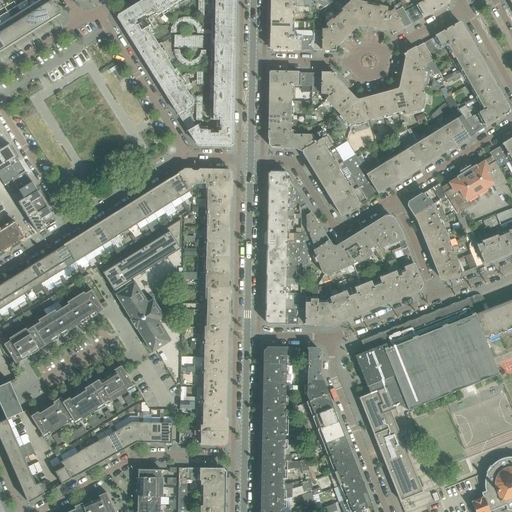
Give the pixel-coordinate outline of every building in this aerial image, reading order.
[(61,15),(51,0),(40,0),(38,1),(51,21),(61,15)] [(162,13),(153,0),(144,0),(134,6),(133,8),(132,9),(131,10),(128,10),(118,16),(118,19),(130,38),(141,31),(138,25),(136,26),(135,24),(137,23),(136,21),(145,15),(145,16),(148,16),(152,14),(154,13),(155,15),(158,15),(162,13)] [(153,0),(162,13),(182,0),(153,0)] [(235,13),(235,0),(229,0),(214,0),(214,31),(235,31),(235,19),(234,18),(234,15),(235,13)] [(294,23),(294,0),(271,0),(271,22),(294,23)] [(368,27),(372,6),(366,5),(367,3),(352,0),(351,0),(341,10),(342,12),(338,16),(352,31),(356,27),(362,25),(368,27)] [(404,28),(395,12),(394,10),(390,12),(387,12),(388,9),(387,8),(388,0),(384,0),(384,2),(380,1),(379,6),(378,8),(372,6),(368,27),(390,32),(392,35),(404,28)] [(448,1),(447,0),(417,0),(415,1),(416,2),(406,8),(405,5),(403,6),(404,7),(402,8),(407,17),(412,24),(447,4),(448,1)] [(51,21),(38,1),(29,7),(42,27),(51,21)] [(404,7),(403,6),(401,3),(394,6),(394,10),(395,12),(402,8),(404,7)] [(324,14),(330,8),(327,5),(321,10),(324,14)] [(42,27),(29,7),(20,13),(33,33),(42,27)] [(412,24),(407,17),(402,8),(395,12),(404,28),(412,24)] [(33,33),(20,13),(11,18),(24,38),(33,33)] [(352,31),(338,16),(333,20),(332,19),(326,25),(326,26),(328,28),(326,30),(322,30),(321,32),(321,51),(335,51),(335,47),(352,31)] [(24,38),(11,18),(2,24),(14,44),(24,38)] [(294,33),(294,23),(271,22),(270,48),(273,50),(313,51),(313,37),(307,37),(305,37),(297,37),(297,33),(294,33)] [(14,44),(2,24),(0,25),(0,41),(5,50),(14,44)] [(474,48),(467,35),(461,25),(458,24),(436,37),(442,49),(447,46),(455,58),(474,48)] [(159,46),(149,30),(147,27),(141,31),(130,38),(136,48),(138,50),(140,52),(140,54),(146,64),(163,53),(165,55),(170,52),(164,42),(159,46)] [(234,43),(235,31),(214,31),(214,40),(214,48),(214,50),(214,60),(234,61),(234,51),(234,49),(233,48),(233,45),(234,43)] [(321,51),(321,32),(313,32),(313,37),(313,51),(321,51)] [(437,51),(430,40),(423,44),(430,55),(437,51)] [(433,61),(430,55),(423,44),(415,49),(425,67),(429,65),(429,64),(433,61)] [(489,74),(481,61),(474,48),(455,58),(451,60),(457,71),(442,79),(444,82),(439,85),(436,86),(438,89),(448,83),(448,84),(464,75),(470,85),(489,74)] [(422,70),(425,67),(415,49),(403,55),(405,59),(400,83),(422,88),(425,73),(425,72),(421,71),(422,70)] [(179,79),(165,55),(163,53),(146,64),(152,74),(154,75),(156,77),(156,79),(162,90),(179,79)] [(234,73),(234,61),(214,60),(213,90),(233,91),(234,79),(233,78),(233,75),(234,73)] [(440,73),(437,68),(433,61),(429,64),(429,65),(425,67),(427,71),(429,70),(433,77),(440,73)] [(311,93),(312,74),(272,73),(270,75),(269,101),(291,101),(292,87),(302,87),(302,93),(311,93)] [(321,95),(321,74),(312,74),(311,93),(317,93),(317,96),(321,96),(321,95)] [(336,112),(352,97),(335,78),(335,74),(321,74),(321,95),(326,95),(328,97),(326,100),(326,101),(336,112)] [(503,100),(496,87),(489,74),(470,85),(472,90),(470,91),(472,96),(466,99),(468,103),(474,99),(477,98),(484,110),(503,100)] [(194,102),(179,79),(162,90),(168,99),(170,100),(171,103),(172,105),(178,115),(184,112),(187,110),(194,106),(194,102)] [(436,86),(439,85),(433,80),(431,90),(440,92),(439,90),(438,89),(436,86)] [(421,111),(425,94),(421,93),(422,88),(400,83),(399,88),(398,90),(392,92),(398,113),(404,112),(405,115),(421,111)] [(450,95),(446,88),(439,90),(440,92),(444,99),(450,95)] [(233,103),(233,91),(213,90),(213,121),(220,121),(233,121),(233,113),(233,109),(232,108),(232,106),(232,105),(233,103)] [(398,113),(392,92),(363,100),(369,121),(398,113)] [(458,108),(452,99),(458,95),(457,92),(450,95),(444,99),(447,103),(452,112),(458,108)] [(369,121),(363,100),(358,101),(356,100),(352,97),(336,112),(348,125),(346,127),(345,130),(340,130),(346,141),(347,140),(352,126),(369,121)] [(474,135),(508,113),(509,110),(503,100),(484,110),(478,114),(472,118),(465,121),(474,135)] [(291,118),(291,101),(269,101),(269,130),(292,131),(296,131),(296,118),(291,118)] [(465,121),(460,112),(458,108),(452,112),(457,119),(469,138),(474,135),(465,121)] [(471,117),(466,109),(460,112),(465,121),(472,118),(471,117)] [(426,122),(423,114),(415,118),(419,125),(426,122)] [(469,138),(457,119),(431,135),(443,154),(469,138)] [(232,145),(233,121),(220,121),(219,128),(221,128),(221,132),(218,132),(218,134),(210,134),(210,131),(208,131),(208,130),(200,130),(197,126),(194,128),(189,132),(197,145),(199,146),(211,147),(214,146),(216,146),(219,147),(230,147),(232,145)] [(302,152),(327,136),(323,131),(315,135),(306,135),(292,135),(292,131),(269,130),(268,146),(271,148),(299,148),(302,152)] [(443,154),(431,135),(421,141),(415,132),(410,135),(413,140),(403,146),(403,147),(406,151),(417,169),(443,154)] [(0,150),(9,145),(2,134),(0,135),(0,150)] [(309,165),(335,149),(327,136),(302,152),(309,165)] [(511,161),(511,160),(511,139),(503,145),(491,153),(499,168),(511,161)] [(417,169),(406,151),(403,147),(393,153),(385,141),(382,142),(387,149),(391,156),(393,159),(380,166),(392,185),(417,169)] [(0,173),(19,162),(9,145),(0,150),(0,173)] [(363,168),(358,159),(355,155),(343,163),(335,149),(309,165),(325,191),(363,168)] [(392,185),(380,166),(375,159),(366,165),(363,161),(361,157),(358,159),(363,168),(378,193),(392,185)] [(495,191),(507,183),(505,181),(503,176),(499,168),(492,157),(485,161),(476,166),(475,166),(471,168),(469,165),(466,167),(466,168),(466,169),(463,171),(463,170),(462,171),(462,170),(459,172),(460,175),(456,177),(457,178),(448,183),(448,184),(441,188),(446,196),(447,197),(451,205),(455,211),(454,212),(456,215),(459,213),(470,207),(467,202),(493,186),(495,191)] [(6,184),(25,172),(19,162),(0,173),(0,178),(4,185),(6,184)] [(325,191),(341,216),(366,201),(376,195),(378,193),(363,168),(325,191)] [(197,185),(198,173),(192,173),(190,170),(185,170),(179,174),(188,190),(197,184),(197,185)] [(231,196),(232,173),(230,171),(200,171),(198,173),(197,185),(203,184),(205,184),(205,188),(207,190),(207,198),(229,198),(231,196)] [(13,195),(32,183),(25,172),(6,184),(13,195)] [(300,195),(287,174),(286,172),(270,172),(268,174),(267,204),(294,204),(299,204),(300,195)] [(511,174),(511,172),(503,176),(505,181),(511,176),(511,174)] [(189,192),(188,190),(179,174),(178,175),(170,180),(180,197),(189,192)] [(180,197),(170,180),(161,185),(172,203),(180,197)] [(32,183),(13,195),(18,203),(37,191),(32,183)] [(172,203),(161,185),(152,191),(163,208),(172,203)] [(446,219),(441,207),(436,210),(433,205),(439,201),(439,200),(446,196),(441,188),(439,185),(425,193),(410,202),(409,207),(418,223),(421,229),(441,220),(446,219)] [(48,207),(37,191),(18,203),(29,219),(48,207)] [(163,208),(152,191),(143,196),(154,214),(163,208)] [(320,228),(307,206),(300,195),(299,204),(298,209),(300,215),(301,219),(300,225),(300,230),(300,234),(300,235),(305,238),(320,228)] [(154,214),(143,196),(135,202),(146,219),(154,214)] [(451,205),(447,197),(441,201),(442,203),(444,202),(447,208),(451,205)] [(229,210),(229,205),(229,198),(207,198),(207,208),(197,208),(197,212),(203,212),(203,213),(207,213),(207,227),(229,228),(229,221),(229,210)] [(146,219),(135,202),(126,207),(137,224),(146,219)] [(294,215),(294,204),(267,204),(267,234),(300,235),(300,234),(298,234),(298,230),(287,229),(287,224),(295,224),(295,225),(300,225),(301,219),(300,215),(294,215)] [(57,222),(48,207),(29,219),(38,234),(57,222)] [(137,224),(126,207),(117,212),(128,230),(137,224)] [(497,220),(510,215),(508,210),(495,215),(497,220)] [(128,230),(117,212),(109,218),(120,235),(128,230)] [(467,227),(464,219),(463,218),(461,218),(459,213),(456,215),(459,223),(461,228),(461,229),(462,229),(466,227),(467,227)] [(404,241),(400,232),(391,218),(386,217),(364,230),(374,249),(378,247),(380,251),(388,246),(388,247),(398,243),(404,241)] [(511,254),(503,235),(498,237),(497,235),(496,236),(493,227),(497,226),(494,217),(483,222),(486,231),(489,237),(489,239),(481,242),(482,244),(477,246),(484,265),(511,254)] [(120,235),(109,218),(100,223),(111,241),(120,235)] [(452,247),(447,234),(441,220),(421,229),(431,255),(452,247)] [(0,256),(7,252),(10,250),(10,251),(24,242),(23,242),(25,241),(20,232),(13,221),(0,229),(0,256)] [(146,301),(132,279),(177,251),(178,222),(127,253),(101,270),(110,285),(111,284),(118,295),(116,295),(131,320),(136,329),(137,328),(152,353),(171,341),(160,323),(166,319),(153,297),(146,301)] [(111,241),(100,223),(91,229),(102,246),(111,241)] [(461,228),(459,223),(451,226),(453,231),(461,228)] [(228,236),(229,228),(207,227),(206,241),(201,240),(201,242),(206,242),(206,258),(228,258),(228,240),(228,236)] [(313,251),(329,242),(320,228),(305,238),(307,248),(307,255),(313,252),(313,251)] [(102,246),(91,229),(83,234),(94,252),(102,246)] [(511,253),(511,229),(508,231),(508,233),(503,235),(511,254),(511,253)] [(371,251),(374,249),(364,230),(340,245),(354,266),(357,264),(366,261),(371,269),(375,267),(370,257),(373,255),(371,251)] [(94,252),(83,234),(74,240),(85,257),(94,252)] [(267,234),(266,263),(295,264),(302,264),(306,265),(307,265),(307,255),(307,248),(305,238),(300,235),(267,234)] [(85,257),(74,240),(65,245),(76,262),(85,257)] [(404,241),(398,243),(400,248),(401,250),(407,248),(404,241)] [(354,266),(340,245),(335,248),(332,247),(329,242),(313,251),(313,252),(322,274),(324,275),(327,276),(347,268),(351,278),(357,275),(354,266)] [(484,265),(477,246),(476,244),(468,247),(471,254),(477,268),(484,265)] [(76,262),(65,245),(57,250),(68,268),(76,262)] [(462,273),(457,260),(452,247),(431,255),(440,278),(445,280),(462,273)] [(400,248),(391,252),(396,259),(403,256),(401,250),(400,248)] [(411,256),(407,248),(401,250),(403,256),(404,259),(411,256)] [(68,268),(57,250),(48,256),(59,273),(68,268)] [(477,268),(471,254),(464,257),(470,270),(477,268)] [(59,273),(48,256),(39,261),(50,279),(59,273)] [(228,258),(206,258),(197,258),(197,269),(196,269),(196,273),(191,272),(191,279),(200,279),(200,288),(228,288),(228,281),(228,270),(228,265),(228,258)] [(385,269),(397,264),(395,260),(384,265),(385,269)] [(50,279),(39,261),(31,267),(41,284),(50,279)] [(306,279),(302,279),(294,279),(295,264),(266,263),(265,294),(285,294),(290,294),(291,284),(300,284),(300,294),(306,295),(306,286),(306,279)] [(421,285),(413,265),(413,264),(404,268),(405,272),(401,274),(409,294),(419,290),(421,285)] [(41,284),(31,267),(22,272),(33,290),(41,284)] [(33,290),(22,272),(13,277),(24,295),(33,290)] [(409,294),(401,274),(402,276),(398,277),(396,272),(379,278),(381,284),(377,285),(385,304),(409,294)] [(92,280),(89,275),(85,277),(80,280),(84,285),(92,280)] [(24,295),(13,277),(5,283),(15,300),(24,295)] [(385,304),(377,285),(373,287),(371,281),(355,288),(354,286),(350,288),(360,314),(385,304)] [(82,290),(77,282),(68,287),(73,296),(82,290)] [(15,300),(5,283),(0,285),(0,294),(7,306),(15,300)] [(335,324),(328,305),(327,303),(318,304),(318,300),(320,300),(320,293),(318,293),(318,287),(318,286),(317,286),(306,286),(306,295),(305,314),(305,325),(331,325),(335,324)] [(229,324),(229,316),(229,305),(229,293),(228,291),(228,288),(200,288),(198,288),(198,291),(203,291),(203,295),(207,295),(207,305),(206,327),(204,327),(204,328),(227,328),(227,326),(229,324)] [(360,314),(350,288),(349,288),(350,290),(329,298),(331,304),(328,305),(335,324),(360,314)] [(80,322),(95,313),(96,314),(104,310),(92,291),(85,295),(84,293),(67,303),(68,305),(62,309),(74,328),(81,324),(80,322)] [(62,299),(58,293),(50,298),(54,304),(62,299)] [(299,325),(299,314),(305,314),(306,295),(300,294),(291,294),(291,303),(285,303),(285,294),(265,294),(265,322),(267,324),(299,325)] [(511,300),(511,301),(510,303),(508,304),(506,303),(488,310),(484,300),(483,299),(482,297),(480,296),(477,295),(475,295),(472,297),(478,314),(475,315),(485,340),(490,338),(492,338),(496,337),(497,335),(508,330),(508,331),(510,331),(511,330),(511,300)] [(492,356),(485,340),(475,315),(475,313),(475,314),(469,299),(469,298),(465,299),(465,300),(456,303),(450,305),(450,306),(441,309),(435,311),(435,312),(426,315),(420,317),(420,318),(411,321),(405,323),(406,323),(396,327),(390,329),(391,329),(381,333),(381,332),(378,334),(361,341),(365,352),(355,356),(358,363),(358,364),(358,365),(359,364),(361,371),(361,372),(362,372),(364,378),(363,378),(364,380),(365,379),(367,386),(366,386),(367,387),(368,387),(370,394),(387,387),(395,408),(405,404),(408,411),(411,410),(411,409),(436,400),(441,398),(441,397),(461,390),(466,388),(471,386),(484,380),(495,376),(499,375),(499,374),(498,374),(492,356)] [(61,334),(66,330),(67,332),(74,328),(62,309),(56,313),(55,311),(38,321),(39,323),(33,327),(45,346),(52,342),(51,340),(56,336),(57,338),(62,335),(61,334)] [(33,317),(29,311),(24,314),(28,320),(33,317)] [(18,318),(12,321),(15,326),(21,322),(18,318)] [(8,324),(2,328),(5,332),(11,329),(8,324)] [(32,352),(37,349),(38,351),(45,346),(33,327),(27,331),(26,329),(9,339),(10,341),(4,345),(16,364),(23,360),(22,358),(27,355),(29,357),(33,354),(32,352)] [(226,340),(227,328),(204,328),(204,358),(226,358),(226,340)] [(286,381),(286,366),(286,349),(268,348),(268,351),(267,352),(264,352),(264,363),(265,364),(265,367),(264,368),(264,381),(286,381)] [(308,360),(308,349),(286,349),(286,366),(294,366),(293,372),(298,372),(298,367),(302,360),(308,360)] [(327,394),(319,374),(320,351),(318,349),(308,349),(308,360),(307,377),(298,377),(298,381),(307,381),(307,394),(306,395),(309,402),(327,394)] [(226,370),(226,365),(226,358),(204,358),(203,371),(202,371),(202,373),(202,375),(203,375),(203,388),(225,388),(226,370)] [(133,386),(133,385),(121,366),(114,371),(115,373),(110,376),(109,375),(104,377),(105,379),(100,382),(99,380),(92,384),(104,404),(110,400),(111,402),(128,392),(127,390),(133,386)] [(285,411),(286,381),(264,381),(264,393),(265,394),(265,397),(263,398),(263,410),(285,411)] [(0,409),(2,415),(3,417),(5,416),(6,419),(7,420),(23,413),(23,412),(20,407),(16,398),(15,394),(12,388),(10,383),(9,382),(0,386),(0,409)] [(97,408),(104,404),(92,384),(84,389),(85,391),(80,394),(79,392),(75,395),(76,397),(71,400),(70,398),(63,402),(72,418),(71,419),(74,423),(81,418),(82,420),(98,410),(97,408)] [(370,394),(359,398),(400,502),(423,493),(390,411),(395,409),(395,408),(387,387),(370,394)] [(225,400),(225,395),(225,388),(203,388),(203,401),(201,401),(201,403),(201,405),(203,405),(202,418),(226,419),(225,418),(225,400)] [(338,422),(327,394),(309,402),(320,430),(338,422)] [(66,422),(71,419),(72,418),(63,402),(60,398),(53,403),(54,405),(49,408),(48,406),(43,409),(44,411),(39,414),(38,412),(31,417),(43,436),(49,432),(51,434),(67,424),(66,422)] [(134,403),(131,398),(125,402),(128,407),(134,403)] [(124,409),(121,405),(115,408),(118,413),(124,409)] [(285,441),(285,411),(263,410),(263,423),(264,424),(264,427),(263,428),(263,441),(285,441)] [(151,444),(151,423),(142,423),(143,418),(139,418),(139,423),(141,423),(140,443),(151,444)] [(171,444),(172,424),(163,423),(163,418),(160,418),(160,423),(161,423),(161,444),(171,444)] [(227,434),(227,420),(226,419),(202,418),(202,426),(201,426),(201,431),(196,431),(191,431),(179,431),(179,444),(200,445),(224,445),(226,443),(227,434)] [(0,434),(11,429),(7,420),(0,422),(0,434)] [(350,450),(338,422),(320,430),(325,444),(319,446),(322,452),(326,451),(325,449),(327,448),(331,458),(350,450)] [(141,423),(139,423),(132,423),(124,427),(134,445),(137,443),(140,443),(141,423)] [(161,423),(160,423),(151,423),(151,444),(161,444),(161,423)] [(134,445),(124,427),(116,431),(113,426),(111,428),(113,433),(115,432),(125,450),(134,445)] [(310,433),(307,426),(300,426),(302,436),(310,433)] [(16,439),(11,429),(0,434),(0,439),(2,445),(16,439)] [(66,439),(61,431),(52,437),(57,445),(66,439)] [(125,450),(115,432),(113,433),(106,437),(116,455),(125,450)] [(116,455),(106,437),(98,441),(96,436),(93,438),(96,443),(97,442),(107,460),(116,455)] [(20,448),(16,439),(2,445),(6,454),(20,448)] [(283,449),(284,449),(285,441),(263,441),(262,455),(283,456),(283,449)] [(97,442),(96,443),(88,447),(98,465),(107,460),(97,442)] [(20,448),(6,454),(11,463),(24,457),(34,453),(30,443),(20,448)] [(98,465),(88,447),(81,451),(78,447),(75,448),(78,453),(79,452),(89,470),(98,465)] [(361,478),(350,450),(331,458),(342,486),(361,478)] [(79,452),(78,453),(70,457),(80,475),(89,470),(79,452)] [(80,475),(70,457),(63,461),(59,455),(57,457),(60,463),(61,462),(71,480),(80,475)] [(284,479),(284,473),(284,470),(290,471),(302,469),(307,468),(306,462),(297,463),(297,462),(293,463),(293,462),(291,462),(291,456),(283,456),(262,455),(262,485),(282,485),(282,479),(284,479)] [(511,456),(508,457),(505,457),(504,457),(500,459),(497,460),(496,460),(497,461),(493,463),(490,466),(489,465),(490,466),(486,473),(486,474),(486,475),(485,478),(484,481),(484,482),(484,486),(485,489),(484,489),(484,490),(485,490),(485,491),(481,493),(482,496),(483,497),(478,499),(471,502),(474,511),(489,511),(493,510),(500,508),(505,506),(507,510),(509,511),(511,509),(511,456)] [(28,467),(24,457),(11,463),(15,473),(28,467)] [(71,480),(61,462),(60,463),(52,467),(62,485),(71,480)] [(316,480),(313,471),(317,470),(315,465),(307,468),(310,480),(310,481),(316,480)] [(32,476),(28,467),(15,473),(19,482),(32,476)] [(187,484),(187,468),(179,468),(178,483),(187,484)] [(225,497),(226,482),(226,472),(223,469),(187,468),(187,484),(191,484),(191,481),(198,481),(198,485),(200,485),(203,485),(203,496),(225,497)] [(310,480),(307,468),(302,469),(302,475),(305,475),(305,480),(310,480)] [(163,498),(163,478),(161,478),(161,470),(138,470),(138,479),(140,479),(140,485),(138,485),(137,490),(140,490),(140,496),(138,496),(137,504),(160,505),(161,498),(163,498)] [(36,485),(32,476),(19,482),(23,491),(40,484),(40,483),(36,485)] [(372,506),(366,492),(361,478),(342,486),(334,489),(339,503),(336,504),(338,509),(346,506),(344,501),(347,499),(350,506),(352,511),(356,511),(358,511),(372,506)] [(187,496),(187,484),(178,483),(178,496),(187,496)] [(45,494),(40,484),(23,491),(28,504),(45,494)] [(283,509),(284,501),(286,500),(287,505),(302,500),(301,495),(299,496),(298,490),(284,494),(284,491),(282,491),(282,485),(262,485),(261,504),(261,505),(261,511),(281,511),(282,509),(283,509)] [(321,493),(320,488),(312,491),(313,496),(315,495),(317,494),(318,494),(321,493)] [(114,511),(106,493),(98,496),(99,498),(93,501),(93,499),(88,501),(89,503),(83,505),(82,503),(74,507),(75,509),(76,511),(114,511)] [(187,511),(187,496),(178,496),(178,510),(187,511)] [(225,511),(225,497),(203,496),(203,506),(200,506),(200,511),(225,511)]
